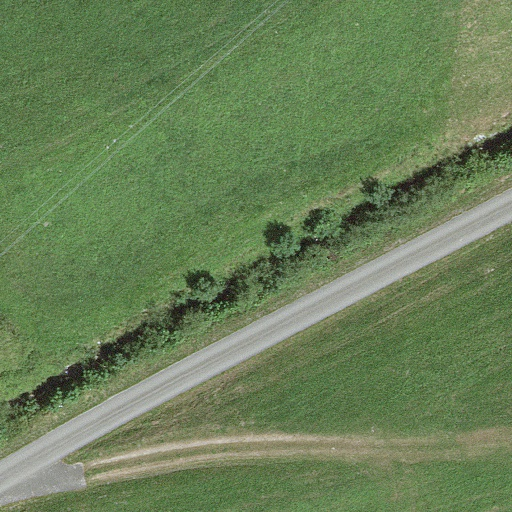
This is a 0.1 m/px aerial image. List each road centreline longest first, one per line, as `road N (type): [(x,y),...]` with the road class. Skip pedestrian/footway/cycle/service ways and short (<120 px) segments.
road 1 (track): [(0,478),(511,202)]
road 2 (track): [(0,484),(195,451),(414,453)]
